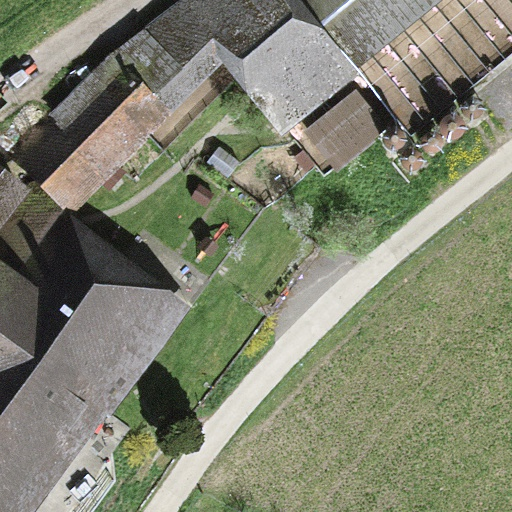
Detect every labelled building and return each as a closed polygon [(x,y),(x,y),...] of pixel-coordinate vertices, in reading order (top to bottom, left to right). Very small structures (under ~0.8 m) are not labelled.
[(435,0),(191,0),(113,58),(166,111),(224,55),(284,130),(355,75),(349,68),(435,0)] [(71,208),(166,111),(113,58),(17,156),(71,208)] [(468,123),(471,124),(474,124),(478,123),(481,122),(483,119),(484,116),(484,112),(483,109),(481,106),(478,104),(474,103),(471,104),(468,105),(465,107),(463,110),(463,114),(463,117),(465,120),(468,123)] [(442,145),(444,148),(448,150),(452,151),(457,151),(461,149),(464,146),(465,142),(466,137),(465,133),(462,129),(459,127),(455,126),(451,125),(447,127),(444,129),(441,133),(440,136),(440,141),(442,145)] [(426,160),(430,161),(433,162),(436,161),(439,159),(441,156),(443,153),(443,149),(441,146),(439,143),(436,142),(433,141),(430,141),(426,142),(424,145),(422,148),(422,151),(422,155),(424,158),(426,160)] [(405,177),(408,178),(412,178),(415,177),(418,176),(420,173),(421,170),(421,166),(420,163),(418,160),(415,158),(412,157),(408,158),(405,159),(403,161),(401,164),(400,168),(401,171),(403,174),(405,177)] [(0,169),(0,219),(24,188),(0,169)] [(216,276),(265,314),(268,316),(321,248),(269,207),(216,276)] [(0,511),(151,311),(24,216),(0,248),(0,511)]
